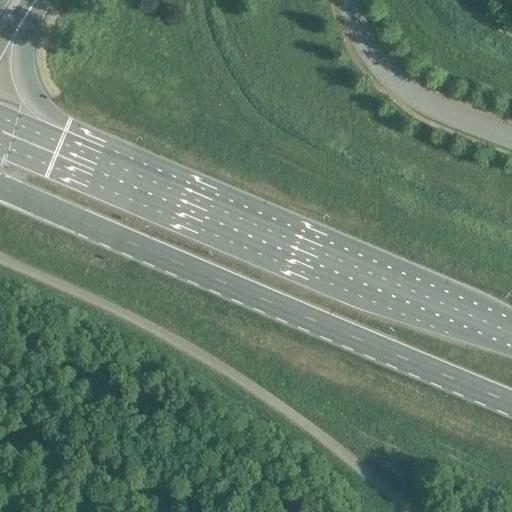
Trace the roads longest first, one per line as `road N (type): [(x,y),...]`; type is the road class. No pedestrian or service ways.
road 1 (trunk): [(0,187),(511,396)]
road 2 (trunk): [(511,327),(75,152)]
road 3 (unclassified): [(511,142),(444,115),(395,82),(354,28),(351,0)]
road 4 (trunk): [(75,152),(35,101),(25,65),(35,0)]
